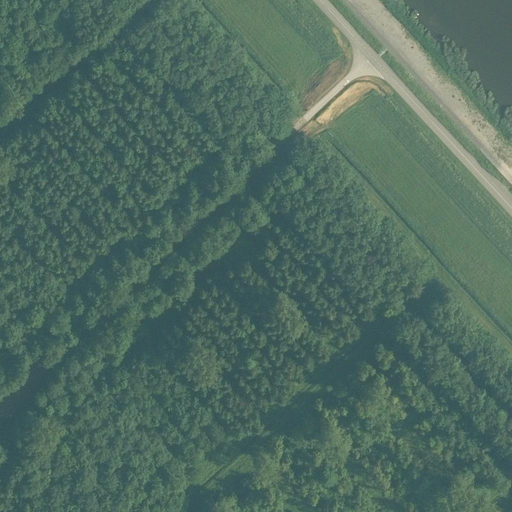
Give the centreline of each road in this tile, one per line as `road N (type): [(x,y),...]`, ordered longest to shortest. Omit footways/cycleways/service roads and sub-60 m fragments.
road 1 (track): [(3,397),(302,118)]
road 2 (tertiary): [(371,55),(511,208)]
road 3 (track): [(330,123),(253,165),(297,90)]
